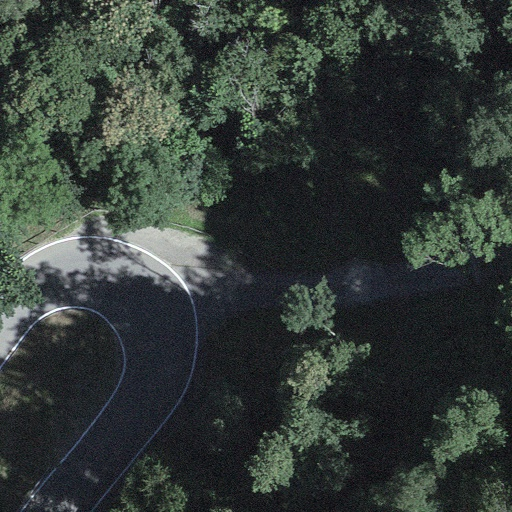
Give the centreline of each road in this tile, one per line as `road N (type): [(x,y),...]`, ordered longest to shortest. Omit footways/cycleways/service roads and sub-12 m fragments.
road 1 (tertiary): [(56,511),(143,402),(160,355),(157,329),(125,286),(74,273),(45,282),(0,323)]
road 2 (track): [(145,305),(460,266),(511,249)]
